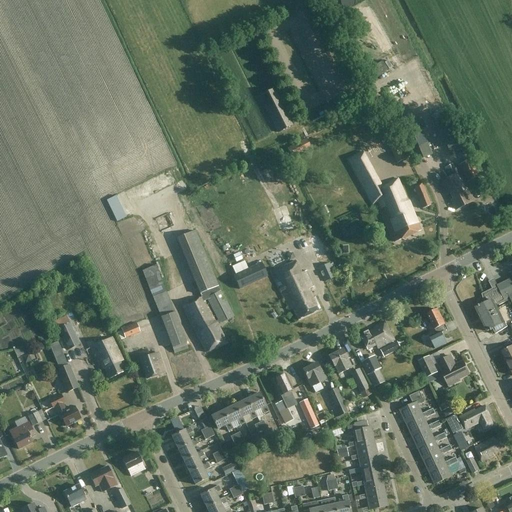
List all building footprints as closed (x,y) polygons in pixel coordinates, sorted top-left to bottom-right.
[(274,89),(259,97),(278,133),(293,126),(292,124),(285,111),(283,112),(282,109),(280,105),(282,104),(274,89)] [(460,137),(455,139),(444,118),(445,117),(443,113),(442,113),(441,112),(430,117),(447,150),(448,150),(450,155),(465,147),(460,137)] [(422,157),(430,153),(419,127),(410,131),(422,157)] [(408,158),(395,131),(384,136),(397,163),(408,158)] [(291,157),(310,147),(306,139),(287,149),(291,157)] [(394,242),(420,232),(407,202),(406,202),(397,179),(378,187),(377,183),(378,182),(362,152),(348,160),(372,204),(377,201),(394,242)] [(467,183),(478,177),(469,160),(458,166),(467,183)] [(472,202),(452,164),(444,168),(449,177),(439,183),(446,196),(450,194),(452,199),(450,200),(456,210),(472,202)] [(413,187),(422,209),(430,206),(421,184),(413,187)] [(313,252),(322,249),(315,230),(306,233),(313,252)] [(220,324),(233,317),(220,291),(195,231),(176,239),(201,298),(182,307),(206,353),(226,343),(216,325),(219,323),(220,324)] [(323,250),(315,255),(318,260),(326,255),(323,250)] [(298,321),(320,310),(314,298),(312,299),(308,290),(313,287),(306,271),(301,274),(295,262),(272,272),(289,311),(292,309),(298,321)] [(261,263),(233,276),(239,290),(267,277),(261,263)] [(328,277),(320,266),(315,270),(323,280),(328,277)] [(186,344),(174,313),(155,267),(142,272),(160,318),(174,355),(188,349),(186,344)] [(491,301),(492,302),(494,301),(496,305),(499,306),(511,300),(511,302),(511,279),(498,287),(494,279),(488,282),(492,289),(482,294),(484,304),(485,304),(491,301)] [(505,323),(503,324),(492,302),(491,301),(485,304),(484,304),(480,306),(479,305),(478,306),(479,307),(476,308),(487,332),(490,330),(491,331),(492,331),(491,330),(492,329),(495,335),(498,333),(498,332),(504,328),(505,328),(507,327),(505,323)] [(438,310),(427,316),(435,331),(436,330),(439,334),(430,339),(435,350),(447,344),(442,334),(448,331),(445,325),(438,310)] [(136,322),(121,329),(125,339),(140,333),(136,322)] [(224,333),(231,328),(228,322),(220,327),(224,333)] [(377,349),(393,341),(384,323),(373,328),(375,331),(360,339),(367,351),(375,346),(377,349)] [(79,345),(69,324),(58,329),(68,351),(79,345)] [(123,361),(120,354),(112,338),(90,348),(101,371),(105,370),(109,379),(124,372),(120,363),(123,361)] [(49,346),(59,369),(67,366),(58,342),(49,346)] [(13,350),(19,364),(23,362),(21,355),(30,351),(28,346),(13,350)] [(511,347),(502,352),(507,364),(511,362),(511,347)] [(386,349),(381,352),(383,358),(389,355),(386,349)] [(147,379),(164,373),(157,353),(149,357),(146,351),(136,354),(138,361),(140,360),(147,379)] [(337,376),(346,371),(351,369),(347,361),(342,351),(328,357),(333,368),(337,376)] [(374,356),(360,363),(367,376),(381,369),(374,356)] [(426,379),(438,373),(430,356),(418,362),(426,379)] [(458,381),(469,375),(463,362),(454,367),(450,358),(437,364),(448,387),(459,382),(458,381)] [(321,374),(316,364),(302,371),(307,380),(311,388),(324,381),(321,374)] [(56,370),(66,393),(79,388),(69,365),(67,366),(59,369),(56,370)] [(350,374),(360,393),(362,396),(367,394),(365,390),(369,389),(359,370),(350,374)] [(367,377),(373,388),(384,382),(379,371),(367,377)] [(284,403),(293,399),(290,392),(293,391),(285,375),(274,381),(284,403)] [(336,389),(328,393),(339,417),(347,413),(336,389)] [(424,403),(419,392),(409,397),(413,405),(400,411),(406,424),(423,416),(422,415),(418,405),(419,405),(420,406),(424,403)] [(266,406),(265,406),(259,394),(247,400),(253,413),(254,413),(261,409),(264,414),(269,412),(266,406)] [(65,426),(80,419),(74,408),(66,412),(62,404),(64,403),(60,395),(49,401),(53,408),(54,408),(60,420),(62,420),(65,426)] [(257,418),(254,413),(253,413),(247,400),(235,406),(241,419),(242,418),(249,415),(251,420),(257,418)] [(299,404),(305,419),(310,430),(318,426),(307,400),(299,404)] [(245,423),(242,418),(241,419),(235,406),(223,411),(229,425),(230,424),(237,421),(239,426),(245,423)] [(278,412),(285,425),(293,420),(287,408),(278,412)] [(446,418),(454,415),(450,408),(443,412),(446,418)] [(488,417),(489,417),(485,409),(475,414),(475,412),(460,420),(465,429),(479,422),(484,431),(493,426),(488,417)] [(411,436),(429,428),(428,427),(424,419),(435,413),(433,410),(422,415),(423,416),(406,424),(411,436)] [(233,429),(230,424),(229,425),(223,411),(211,417),(217,430),(225,427),(229,434),(233,432),(231,430),(233,429)] [(32,427),(42,422),(37,412),(27,417),(32,427)] [(446,420),(453,434),(463,429),(456,415),(446,420)] [(203,436),(212,431),(206,419),(200,422),(204,430),(200,431),(203,436)] [(258,423),(263,432),(267,430),(263,421),(258,423)] [(348,434),(352,433),(355,443),(348,445),(349,449),(355,448),(356,448),(355,445),(373,442),(370,428),(368,429),(366,421),(353,424),(353,425),(346,427),(348,434)] [(30,438),(35,436),(30,426),(28,422),(9,432),(18,450),(32,443),(30,438)] [(417,449),(434,441),(434,439),(430,431),(441,426),(439,422),(428,427),(429,428),(411,436),(417,449)] [(263,432),(258,423),(254,426),(258,435),(263,432)] [(178,450),(191,443),(190,442),(187,435),(192,432),(190,427),(184,430),(185,431),(171,437),(178,450)] [(334,438),(343,434),(340,428),(331,432),(334,438)] [(212,431),(203,436),(205,440),(214,436),(212,431)] [(234,435),(239,444),(243,442),(239,433),(234,435)] [(423,461),(440,453),(439,451),(436,443),(446,438),(445,435),(445,434),(434,439),(434,441),(417,449),(423,461)] [(239,444),(234,435),(230,437),(234,446),(239,444)] [(183,462),(197,455),(196,454),(193,447),(198,444),(196,439),(190,442),(191,443),(178,450),(183,462)] [(479,461),(480,461),(482,464),(495,458),(493,454),(505,448),(500,439),(494,441),(493,439),(473,449),(479,461)] [(358,458),(376,455),(373,442),(355,445),(356,448),(355,448),(357,456),(351,458),(351,461),(358,460),(358,458)] [(441,455),(447,452),(452,450),(450,446),(439,451),(440,453),(423,461),(429,473),(446,465),(445,463),(441,455)] [(336,451),(338,459),(348,457),(346,449),(345,449),(336,451)] [(202,467),(202,466),(198,459),(204,456),(201,451),(196,454),(197,455),(183,462),(189,473),(202,467)] [(214,460),(223,455),(221,451),(212,455),(214,460)] [(121,460),(127,471),(130,477),(145,470),(136,453),(121,460)] [(223,455),(214,460),(216,464),(225,460),(223,455)] [(361,471),(379,468),(376,455),(358,458),(358,460),(360,469),(353,471),(354,475),(361,473),(361,471)] [(456,458),(445,463),(446,465),(429,473),(435,486),(452,478),(447,467),(448,466),(449,467),(458,463),(456,458)] [(473,458),(466,462),(472,475),(479,471),(473,458)] [(202,467),(189,473),(195,486),(208,479),(204,471),(210,468),(207,463),(202,466),(202,467)] [(234,463),(221,469),(225,476),(237,470),(234,463)] [(116,486),(107,467),(89,476),(95,487),(98,486),(102,493),(116,486)] [(364,484),(381,481),(379,468),(361,471),(361,473),(363,482),(356,484),(357,488),(364,486),(364,484)] [(366,498),(384,494),(381,481),(364,484),(364,486),(366,496),(359,497),(360,501),(367,500),(367,499),(366,498)] [(71,508),(78,504),(85,500),(78,486),(63,493),(68,503),(71,508)] [(206,509),(219,502),(219,501),(215,494),(221,491),(218,486),(213,489),(213,490),(200,496),(206,509)] [(231,495),(240,490),(238,486),(229,490),(231,495)] [(313,499),(319,498),(317,488),(311,489),(313,499)] [(113,493),(122,510),(130,505),(122,489),(113,493)] [(240,490),(231,495),(233,499),(242,495),(240,490)] [(367,499),(367,500),(368,509),(362,510),(362,511),(369,511),(387,507),(384,494),(366,498),(367,499)] [(348,503),(348,502),(352,502),(351,495),(347,496),(341,498),(343,504),(335,505),(334,506),(335,511),(349,511),(347,503),(348,503)] [(250,511),(261,510),(259,497),(248,499),(250,511)] [(207,511),(224,511),(221,506),(227,503),(224,498),(219,501),(219,502),(206,509),(207,511)] [(321,508),(321,511),(335,511),(334,506),(335,505),(334,499),(328,500),(330,507),(322,508),(321,508)] [(321,511),(321,508),(322,508),(321,502),(315,503),(317,509),(308,511),(321,511)]
